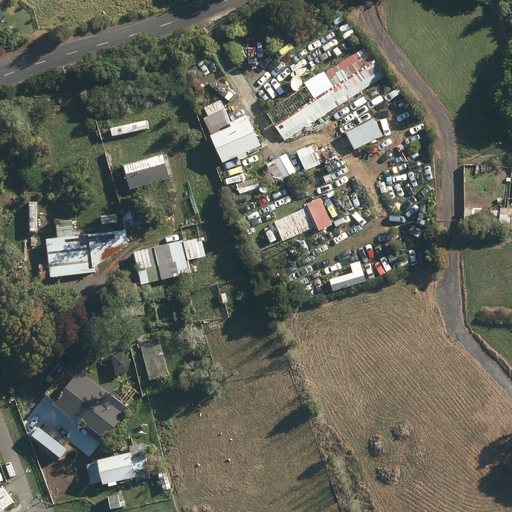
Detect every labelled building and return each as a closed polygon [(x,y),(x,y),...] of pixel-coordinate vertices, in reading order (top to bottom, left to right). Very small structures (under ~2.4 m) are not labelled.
[(267,112),(285,141),(386,76),(368,47),(267,112)] [(268,63),(272,69),(286,60),(282,54),(268,63)] [(209,137),(222,164),(237,157),(239,161),(248,157),(246,153),(260,147),(245,116),(231,122),(220,101),(204,109),(208,117),(203,119),(211,136),(209,137)] [(346,133),(354,150),(383,138),(375,120),(346,133)] [(374,153),(380,149),(377,145),(371,148),(374,153)] [(297,152),(305,171),(320,164),(312,146),(305,150),(305,149),(297,152)] [(267,166),(277,184),(296,173),(285,155),(267,166)] [(328,173),(331,180),(343,175),(340,167),(328,173)] [(237,186),(240,195),(261,188),(258,179),(237,186)] [(308,208),(275,223),(283,242),(331,221),(321,199),(307,205),(308,208)] [(500,231),(511,230),(511,209),(500,209),(500,211),(481,211),(481,209),(472,209),(472,210),(457,210),(456,223),(500,225),(500,231)] [(123,222),(126,230),(151,221),(149,213),(123,222)] [(58,238),(46,240),(50,278),(96,273),(95,267),(128,247),(126,231),(74,237),(73,231),(72,222),(56,223),(58,238)] [(133,253),(141,286),(175,278),(172,265),(206,257),(202,238),(183,243),(183,242),(133,253)] [(361,270),(328,279),(331,289),(365,280),(361,270)] [(238,304),(248,301),(241,278),(217,285),(223,304),(225,303),(229,316),(241,313),(238,304)] [(142,342),(153,381),(170,377),(159,337),(142,342)] [(73,415),(104,440),(129,410),(104,390),(103,391),(79,372),(53,404),(71,418),(73,415)] [(47,427),(29,410),(21,419),(39,436),(47,427)] [(133,416),(137,420),(143,414),(138,410),(133,416)] [(107,484),(108,488),(116,486),(116,482),(135,478),(134,472),(149,469),(144,444),(129,447),(130,454),(97,461),(102,485),(107,484)] [(161,480),(163,491),(171,490),(169,478),(167,478),(166,470),(158,471),(160,480),(161,480)] [(108,497),(110,510),(120,508),(119,502),(124,501),(122,495),(108,497)]
